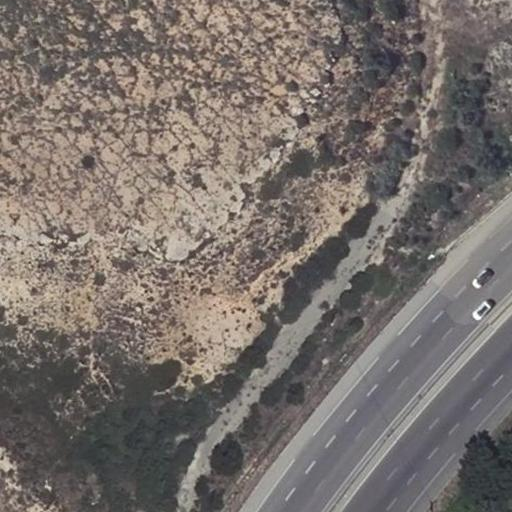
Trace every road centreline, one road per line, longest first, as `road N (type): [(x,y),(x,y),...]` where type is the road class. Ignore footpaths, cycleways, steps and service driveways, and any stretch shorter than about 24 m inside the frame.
road 1 (trunk): [(458,321),(288,511)]
road 2 (trunk): [(410,462),(511,344)]
road 3 (trunk): [(410,462),(511,364)]
